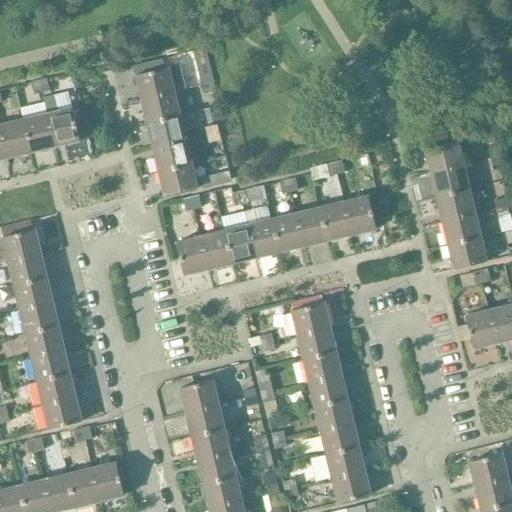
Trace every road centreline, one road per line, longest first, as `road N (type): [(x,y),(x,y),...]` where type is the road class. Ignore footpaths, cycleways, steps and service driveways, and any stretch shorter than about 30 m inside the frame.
road 1 (residential): [(407,444),(378,323),(415,315),(443,435)]
road 2 (residential): [(118,363),(93,254),(126,246),(152,357)]
road 3 (residential): [(153,511),(118,363)]
